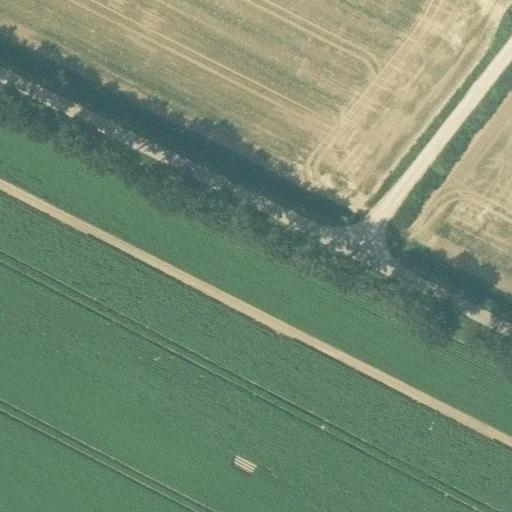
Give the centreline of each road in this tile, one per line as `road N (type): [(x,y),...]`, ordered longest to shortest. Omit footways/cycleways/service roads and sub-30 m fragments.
road 1 (unclassified): [(511,332),(223,170),(0,68)]
road 2 (track): [(363,252),(511,50)]
